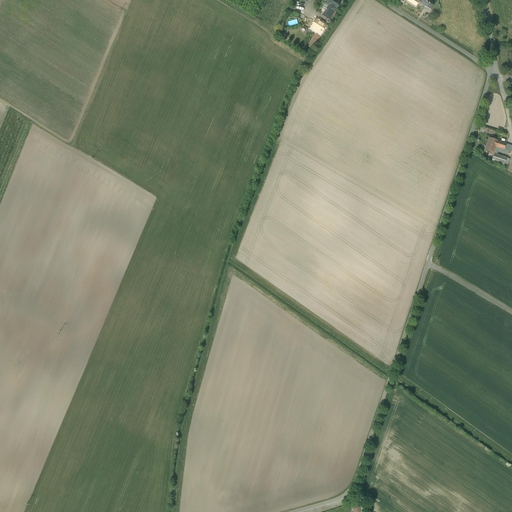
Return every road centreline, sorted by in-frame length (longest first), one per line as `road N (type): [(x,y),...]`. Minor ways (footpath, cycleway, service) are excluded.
road 1 (unclassified): [(293,511),(338,499),(352,486),(492,69)]
road 2 (unclassified): [(492,69),(381,0)]
